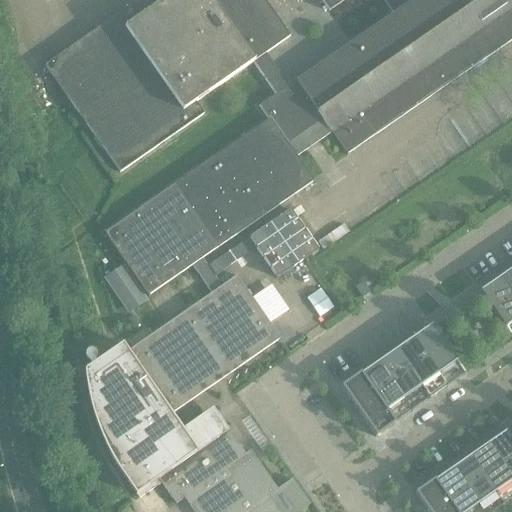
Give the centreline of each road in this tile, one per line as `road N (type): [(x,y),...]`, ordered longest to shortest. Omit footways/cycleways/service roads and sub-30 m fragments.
road 1 (residential): [(349,485),(278,387),(511,221)]
road 2 (unclassified): [(349,485),(511,374)]
road 3 (secondary): [(33,511),(0,371)]
